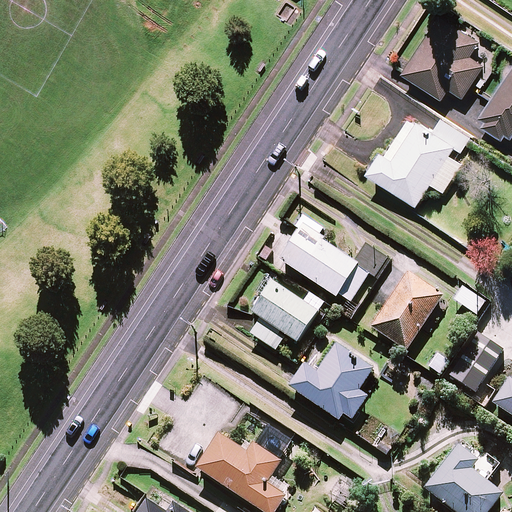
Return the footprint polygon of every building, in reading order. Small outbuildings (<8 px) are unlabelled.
[(463,31),(444,17),(405,74),(443,100),(450,89),(464,98),(485,67),(471,57),(481,43),(463,31)] [(511,71),(479,124),(510,144),(511,139),(511,71)] [(471,139),(443,121),(435,134),(413,119),(388,156),(384,153),(370,175),(418,206),(433,183),(445,192),(463,164),(451,155),(455,148),(462,153),(471,139)] [(323,230),(306,218),(279,259),(349,305),(370,272),(317,238),(323,230)] [(443,296),(409,273),(372,328),(406,351),(443,296)] [(303,303),(272,281),(251,311),(262,319),(251,334),(275,351),(286,335),(297,342),(324,303),(310,293),(303,303)] [(485,303),(463,287),(454,300),(476,315),(485,303)] [(508,353),(478,334),(450,375),(479,395),(508,353)] [(374,367),(337,343),(320,370),(307,361),(289,387),(339,420),(343,413),(353,419),(368,396),(359,391),(374,367)] [(511,379),(510,378),(494,403),(511,415),(511,379)] [(396,434),(386,428),(374,447),(385,453),(396,434)] [(291,446),(269,431),(259,448),(251,442),(245,451),(220,434),(198,468),(264,511),(275,511),(287,495),(268,482),(291,446)] [(479,459),(459,443),(424,487),(455,511),(488,511),(503,494),(471,469),(479,459)] [(172,511),(166,511),(147,499),(138,511),(188,511),(177,505),(172,511)]
